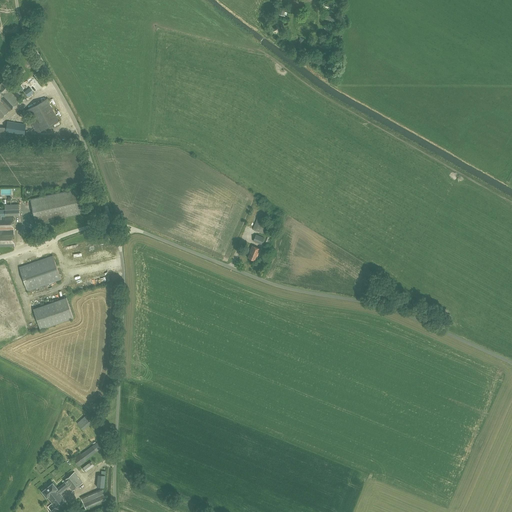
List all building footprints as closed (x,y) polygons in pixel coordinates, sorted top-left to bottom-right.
[(335,31),(326,25),(324,29),(333,35),(335,31)] [(12,89),(5,81),(1,84),(0,85),(0,117),(1,119),(20,102),(10,91),(12,89)] [(30,88),(25,92),(28,96),(33,92),(30,88)] [(59,121),(48,101),(49,101),(48,98),(29,109),(21,113),(24,117),(31,113),(32,115),(28,117),(36,134),(59,121)] [(24,135),(26,124),(7,121),(6,127),(0,126),(0,141),(67,141),(67,139),(68,139),(68,137),(67,137),(67,135),(28,135),(28,131),(26,131),(26,133),(25,133),(25,135),(24,135)] [(35,224),(84,213),(79,188),(30,199),(35,224)] [(5,216),(19,216),(19,204),(4,204),(5,209),(5,216)] [(263,233),(265,229),(261,227),(266,215),(259,212),(252,229),(263,233)] [(1,217),(1,216),(0,216),(0,247),(14,247),(13,217),(1,217)] [(261,245),(264,237),(256,234),(253,241),(261,245)] [(257,256),(258,254),(260,249),(252,245),(250,251),(248,258),(254,260),(256,256),(257,256)] [(27,291),(61,279),(53,255),(19,267),(27,291)] [(40,329),(73,318),(66,297),(33,309),(40,329)] [(83,429),(91,423),(85,417),(78,423),(83,429)] [(85,460),(101,447),(97,442),(81,454),(80,453),(73,459),(78,466),(86,460),(85,460)] [(85,472),(94,465),(91,461),(82,468),(85,472)] [(73,491),(83,483),(74,472),(64,480),(66,482),(64,484),(59,488),(57,489),(53,483),(49,486),(46,488),(46,489),(42,492),(47,498),(48,497),(56,508),(66,500),(61,494),(69,487),(73,491)] [(105,487),(106,475),(98,474),(97,486),(105,487)] [(86,509),(106,500),(104,494),(105,494),(102,488),(99,490),(81,498),(86,509)]
